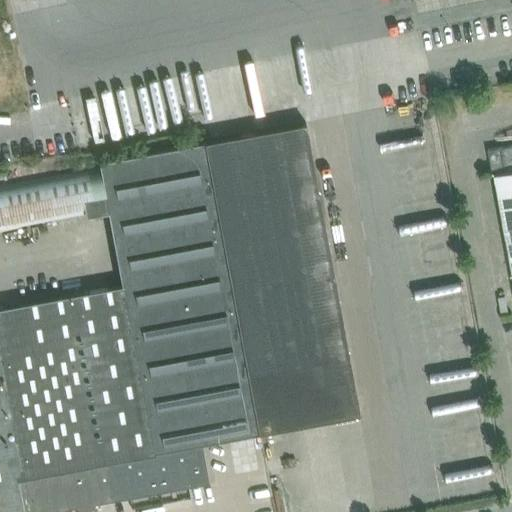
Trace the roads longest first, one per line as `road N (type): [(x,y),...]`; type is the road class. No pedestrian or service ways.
road 1 (unknown): [(336,0),(402,511)]
road 2 (unknown): [(79,0),(93,25),(120,34),(228,25),(299,0)]
